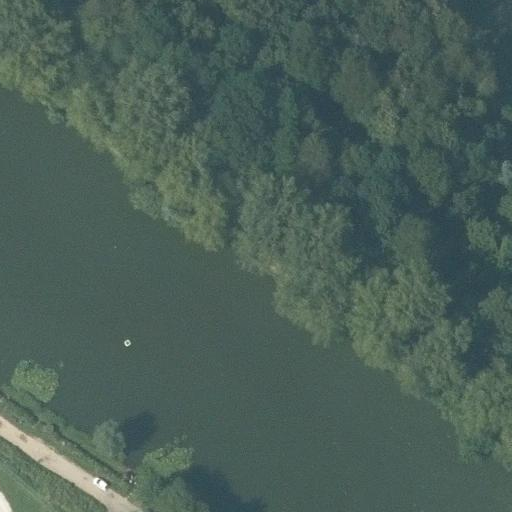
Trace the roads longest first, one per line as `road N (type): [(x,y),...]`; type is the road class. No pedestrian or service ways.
road 1 (track): [(22,0),(511,378)]
road 2 (track): [(0,424),(126,511)]
